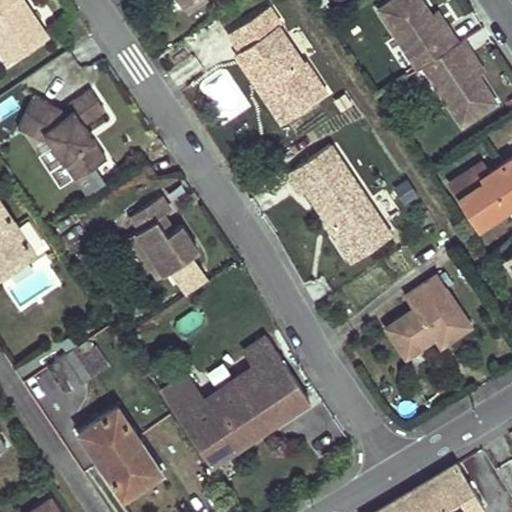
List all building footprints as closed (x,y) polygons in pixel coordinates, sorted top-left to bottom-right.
[(0,0),(0,48),(9,62),(49,35),(27,2),(23,4),(20,0),(0,0)] [(418,0),(390,0),(376,10),(416,70),(421,66),(461,126),(495,103),(477,76),(465,57),(470,54),(460,40),(455,43),(446,29),(441,32),(428,14),(418,0)] [(284,19),(273,2),(231,30),(243,48),(246,46),(257,63),(276,66),(281,75),(263,87),(285,119),(330,88),(309,56),(306,58),(282,21),(284,19)] [(433,11),(428,14),(441,32),(446,29),(433,11)] [(246,46),(243,48),(239,51),(263,87),(281,75),(276,66),(257,63),(246,46)] [(470,54),(465,57),(477,76),(482,72),(470,54)] [(231,73),(210,80),(221,113),(242,106),(231,73)] [(105,108),(91,87),(69,102),(74,108),(70,110),(34,94),(19,126),(35,134),(39,127),(43,129),(64,160),(68,157),(79,174),(107,156),(95,138),(91,141),(86,135),(90,132),(84,122),(105,108)] [(91,141),(95,138),(90,132),(86,135),(91,141)] [(330,142),(287,172),(300,191),(306,187),(324,214),(331,209),(338,218),(331,223),(329,224),(345,248),(384,221),(330,142)] [(79,174),(68,157),(64,160),(75,177),(79,174)] [(481,162),(449,182),(475,222),(508,201),(511,205),(511,204),(511,159),(489,175),(481,162)] [(170,208),(161,194),(132,214),(140,226),(130,233),(159,276),(198,249),(180,222),(175,226),(167,231),(157,217),(166,211),(170,208)] [(36,252),(0,198),(0,269),(3,274),(36,252)] [(511,205),(508,201),(475,222),(478,227),(511,205)] [(331,209),(324,214),(331,223),(338,218),(331,209)] [(167,231),(175,226),(166,211),(157,217),(167,231)] [(391,230),(384,221),(345,248),(352,257),(391,230)] [(470,325),(437,274),(407,293),(416,304),(385,325),(405,353),(435,334),(442,343),(470,325)] [(308,400),(268,336),(245,352),(246,354),(231,364),(237,374),(233,377),(231,378),(264,429),(308,400)] [(93,348),(87,339),(50,363),(68,389),(95,372),(83,355),(93,348)] [(83,355),(95,372),(108,363),(96,346),(93,348),(83,355)] [(204,396),(179,357),(150,377),(209,464),(264,429),(231,378),(204,396)] [(237,374),(231,364),(226,367),(233,377),(237,374)] [(140,439),(117,405),(85,428),(94,442),(89,445),(102,465),(140,439)] [(152,457),(140,439),(102,465),(123,496),(156,474),(147,460),(152,457)] [(473,511),(484,505),(459,462),(375,511),(473,511)] [(60,511),(51,498),(29,511),(60,511)]
